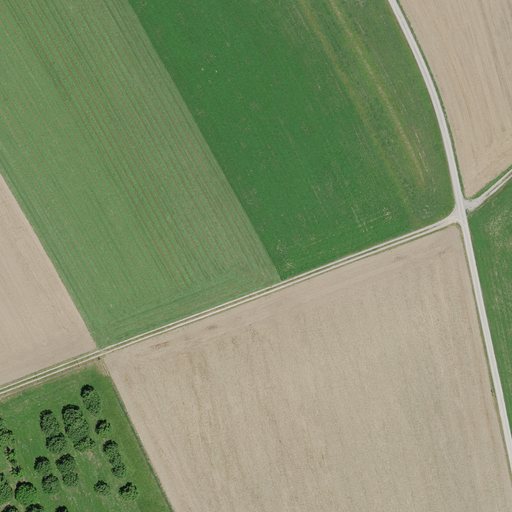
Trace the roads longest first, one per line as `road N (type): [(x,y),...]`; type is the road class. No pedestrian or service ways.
road 1 (track): [(511,171),(336,262),(0,388)]
road 2 (track): [(393,0),(438,102),(511,464)]
